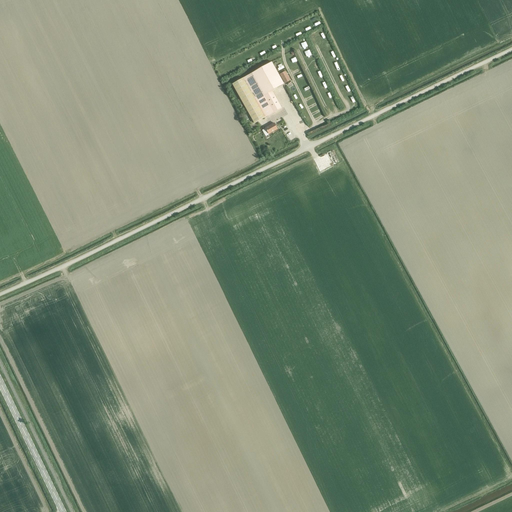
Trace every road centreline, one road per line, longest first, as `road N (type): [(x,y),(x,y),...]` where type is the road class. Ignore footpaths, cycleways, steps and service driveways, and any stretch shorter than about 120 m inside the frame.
road 1 (unclassified): [(0,294),(511,49)]
road 2 (secondary): [(62,511),(0,382)]
